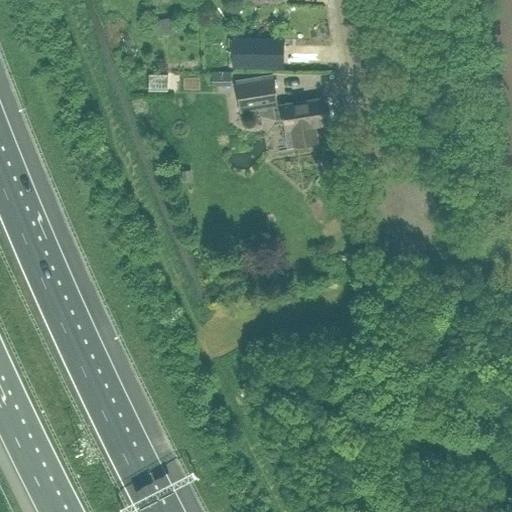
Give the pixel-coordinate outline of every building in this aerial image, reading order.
[(282,38),(232,37),(232,67),(282,68),(282,38)] [(211,84),(230,84),(230,70),(211,70),(211,84)] [(147,90),(167,91),(167,74),(147,75),(147,90)] [(240,111),(277,104),(272,76),(233,82),(240,111)] [(315,142),(312,125),(326,123),(322,98),(280,104),(283,129),(290,128),(292,145),(315,142)] [(240,388),(248,407),(260,401),(252,383),(240,388)]
